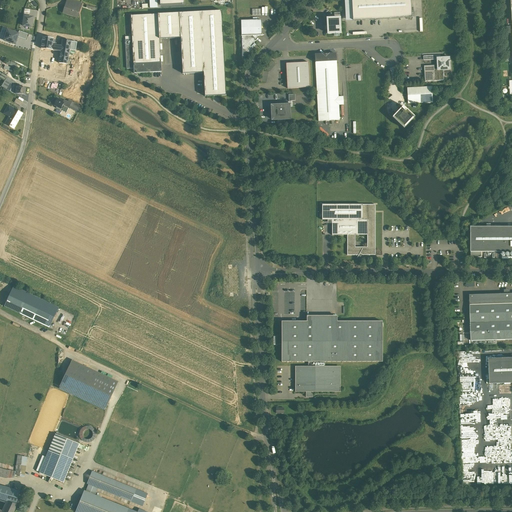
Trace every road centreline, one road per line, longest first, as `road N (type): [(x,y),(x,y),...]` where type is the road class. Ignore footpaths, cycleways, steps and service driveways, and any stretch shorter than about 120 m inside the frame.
road 1 (track): [(0,317),(265,437)]
road 2 (unclassified): [(255,272),(511,275)]
road 3 (unclassified): [(275,40),(245,86),(255,272)]
road 4 (unclassified): [(255,272),(278,511)]
road 5 (track): [(125,376),(87,465),(152,489),(144,510),(99,493)]
road 6 (residential): [(38,0),(24,145)]
